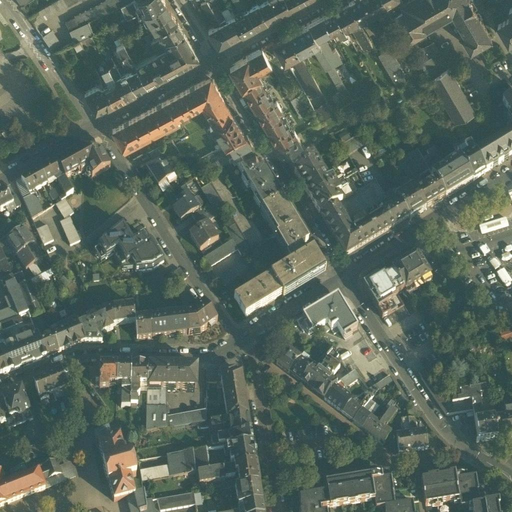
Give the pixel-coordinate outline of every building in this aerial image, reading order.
[(37,25),(67,7),(62,0),(58,0),(32,16),(37,25)] [(107,0),(95,7),(74,17),(78,27),(87,23),(120,7),(123,6),(119,0),(107,0)] [(126,20),(143,12),(137,0),(135,0),(131,2),(123,6),(120,7),(126,20)] [(137,0),(143,12),(164,2),(163,0),(137,0)] [(206,1),(220,24),(230,40),(244,33),(235,15),(225,21),(220,12),(212,0),(207,0),(206,1)] [(241,12),(235,15),(244,33),(255,26),(241,0),(232,0),(239,11),(240,10),(241,12)] [(248,0),(241,0),(255,26),(266,21),(257,3),(250,7),(249,5),(251,4),(248,0)] [(254,0),(257,3),(266,21),(277,15),(268,0),(264,0),(261,2),(260,0),(254,0)] [(268,0),(277,15),(290,8),(285,0),(268,0)] [(359,21),(366,17),(355,0),(350,0),(348,2),(359,21)] [(355,0),(366,17),(376,11),(387,6),(383,0),(355,0)] [(455,26),(469,49),(490,37),(475,10),(469,0),(401,0),(400,1),(399,0),(383,0),(387,6),(391,14),(406,39),(423,28),(423,27),(443,16),(450,29),(455,26)] [(200,5),(214,27),(220,24),(206,1),(200,5)] [(143,12),(149,22),(170,12),(164,2),(143,12)] [(345,29),(351,26),(359,21),(348,2),(333,10),(345,29)] [(391,14),(387,6),(376,11),(381,20),(391,14)] [(498,23),(510,43),(511,41),(511,6),(509,8),(511,11),(511,19),(511,20),(509,17),(498,23)] [(225,21),(235,15),(232,11),(230,12),(227,8),(220,12),(225,21)] [(333,10),(322,16),(330,31),(336,28),(343,41),(349,37),(345,29),(333,10)] [(155,33),(160,31),(177,22),(170,12),(149,22),(155,33)] [(28,19),(34,27),(37,25),(32,16),(28,19)] [(328,33),(330,31),(322,16),(319,17),(328,33)] [(69,31),(78,27),(74,17),(65,21),(69,31)] [(319,17),(308,23),(317,39),(323,36),(328,33),(319,17)] [(371,42),(359,21),(351,26),(362,47),(371,42)] [(148,51),(165,42),(183,32),(177,22),(160,31),(162,35),(145,44),(148,51)] [(93,35),(87,23),(78,27),(69,31),(75,43),(80,41),(91,36),(93,35)] [(299,54),(312,46),(319,42),(317,39),(308,23),(288,34),(299,54)] [(230,40),(220,24),(214,27),(208,31),(218,47),(230,40)] [(43,37),(46,42),(56,35),(52,30),(46,35),(43,37)] [(168,47),(139,63),(150,84),(194,60),(195,54),(183,32),(165,42),(168,47)] [(289,60),(291,58),(299,54),(288,34),(277,40),(289,60)] [(91,36),(80,41),(83,48),(94,43),(91,36)] [(319,42),(332,64),(340,60),(334,49),(332,51),(323,36),(317,39),(319,42)] [(46,43),(53,54),(63,49),(54,37),(46,43)] [(284,62),(289,60),(277,40),(273,43),(283,59),(284,62)] [(76,51),(83,48),(80,41),(75,43),(73,44),(76,51)] [(332,64),(319,42),(312,46),(325,68),(326,68),(332,64)] [(126,74),(127,77),(135,92),(146,86),(135,65),(132,60),(125,47),(123,43),(116,47),(127,67),(128,68),(129,68),(131,67),(132,70),(126,74)] [(271,65),(271,66),(277,62),(283,59),(273,43),(261,49),(271,65)] [(433,84),(454,122),(477,111),(472,102),(469,104),(433,43),(420,50),(416,43),(410,46),(420,62),(433,84)] [(385,44),(375,50),(380,57),(391,51),(387,45),(387,44),(385,44)] [(64,49),(63,49),(53,54),(61,65),(70,59),(64,49)] [(242,87),(277,146),(296,135),(293,131),(291,133),(279,113),(278,111),(281,110),(276,102),(273,103),(255,74),(271,65),(261,49),(247,57),(230,67),(242,87)] [(380,57),(392,78),(403,72),(391,51),(380,57)] [(104,61),(111,58),(108,52),(101,55),(104,61)] [(322,93),(299,54),(291,58),(314,97),(322,93)] [(111,58),(104,61),(107,66),(113,63),(111,58)] [(283,73),(277,62),(271,66),(278,77),(283,73)] [(107,66),(116,83),(122,79),(121,76),(113,63),(107,66)] [(146,86),(150,84),(139,63),(135,65),(146,86)] [(337,73),(332,64),(326,68),(331,76),(337,73)] [(101,70),(110,86),(116,83),(107,66),(101,70)] [(404,75),(403,72),(392,78),(397,87),(406,83),(402,76),(404,75)] [(284,73),(283,73),(278,77),(281,82),(287,78),(284,73)] [(337,73),(331,76),(340,91),(345,88),(337,73)] [(127,77),(122,79),(116,83),(124,98),(135,92),(127,77)] [(201,105),(212,124),(232,114),(212,81),(206,79),(176,95),(186,114),(201,105)] [(124,98),(116,83),(110,86),(105,89),(113,104),(124,98)] [(95,114),(113,104),(105,89),(104,87),(100,89),(99,87),(97,87),(96,87),(84,94),(95,114)] [(420,92),(408,99),(413,107),(425,100),(420,92)] [(177,119),(186,114),(176,95),(167,100),(177,119)] [(291,100),(301,118),(309,113),(299,95),(291,100)] [(487,149),(475,157),(485,175),(492,171),(491,168),(495,165),(497,168),(503,164),(502,161),(506,159),(508,161),(511,158),(511,98),(501,105),(509,118),(511,117),(511,137),(510,139),(489,152),(487,149)] [(179,124),(177,119),(167,100),(112,130),(123,151),(124,151),(123,148),(132,144),(136,145),(136,142),(135,141),(149,134),(153,135),(153,133),(152,132),(162,127),(167,126),(167,127),(169,130),(179,124)] [(314,109),(316,113),(321,111),(322,114),(331,109),(327,102),(314,109)] [(316,113),(320,120),(333,112),(331,109),(322,114),(321,111),(316,113)] [(225,145),(229,143),(244,135),(232,114),(212,124),(210,126),(214,133),(217,132),(225,145)] [(511,117),(509,118),(507,120),(511,128),(511,129),(506,133),(508,136),(487,148),(487,149),(489,152),(510,139),(511,137),(511,117)] [(373,120),(366,124),(369,129),(376,125),(373,120)] [(153,133),(153,135),(164,129),(167,127),(167,126),(162,127),(152,132),(153,133)] [(338,138),(342,145),(350,140),(346,133),(338,138)] [(136,142),(136,145),(153,135),(149,134),(135,141),(136,142)] [(231,159),(232,159),(242,154),(242,153),(240,149),(249,143),(244,135),(229,143),(234,151),(231,153),(233,155),(230,157),(231,159)] [(277,146),(287,162),(305,151),(296,135),(277,146)] [(341,146),(348,156),(365,146),(359,135),(350,140),(342,145),(341,146)] [(65,156),(55,161),(64,177),(65,180),(80,172),(81,173),(87,169),(92,178),(110,168),(107,162),(102,153),(94,140),(79,149),(77,150),(65,156)] [(457,154),(469,147),(465,140),(453,147),(457,154)] [(223,156),(226,162),(231,159),(230,157),(233,155),(231,153),(234,151),(229,143),(225,145),(219,149),(223,156)] [(148,152),(152,158),(159,154),(159,155),(162,152),(158,146),(148,152)] [(473,182),(485,175),(475,157),(469,147),(457,154),(457,155),(473,182)] [(287,162),(294,174),(316,161),(309,148),(305,151),(287,162)] [(429,171),(435,181),(445,199),(473,182),(457,155),(445,162),(448,166),(446,167),(435,148),(427,153),(429,156),(423,160),(429,171)] [(413,189),(415,192),(423,188),(418,178),(429,171),(423,160),(417,151),(405,158),(407,160),(399,164),(413,189)] [(143,164),(158,188),(167,183),(169,186),(176,182),(159,155),(159,154),(152,158),(143,164)] [(232,159),(236,167),(247,161),(242,154),(232,159)] [(226,162),(223,156),(216,160),(220,166),(226,162)] [(236,167),(262,209),(281,198),(256,156),(247,161),(236,167)] [(56,183),(57,182),(57,181),(64,177),(55,161),(39,170),(46,184),(54,179),(56,183)] [(294,174),(302,187),(324,173),(316,161),(294,174)] [(47,185),(46,184),(39,170),(35,172),(43,187),(47,185)] [(33,192),(43,187),(35,172),(21,179),(22,180),(30,196),(34,194),(33,192)] [(302,187),(311,201),(343,181),(339,174),(328,181),(324,173),(302,187)] [(65,180),(64,177),(57,181),(57,182),(65,195),(66,198),(72,193),(65,180)] [(366,187),(375,182),(372,177),(363,182),(366,187)] [(15,183),(23,199),(30,196),(22,180),(15,183)] [(336,206),(342,202),(337,196),(348,189),(343,181),(311,201),(319,216),(336,206)] [(426,211),(445,199),(435,181),(423,188),(415,192),(426,211)] [(342,202),(336,206),(347,226),(387,202),(375,182),(366,187),(366,188),(352,196),(342,202)] [(171,190),(169,186),(167,183),(158,188),(162,195),(171,190)] [(201,190),(213,211),(216,215),(226,209),(211,184),(201,190)] [(3,189),(9,200),(15,197),(9,186),(3,189)] [(0,210),(1,212),(7,209),(12,206),(9,200),(3,189),(0,190),(0,210)] [(352,196),(348,189),(337,196),(342,202),(352,196)] [(399,205),(409,221),(426,211),(415,192),(413,189),(396,199),(399,205)] [(23,199),(32,219),(43,212),(35,194),(34,194),(30,196),(23,199)] [(173,210),(180,223),(191,216),(198,211),(192,202),(188,194),(172,204),(175,209),(173,210)] [(15,197),(9,200),(12,206),(14,208),(15,210),(20,207),(21,206),(15,196),(15,197)] [(278,236),(279,236),(297,225),(281,198),(262,209),(278,236)] [(55,205),(64,219),(73,214),(64,199),(55,205)] [(197,199),(192,202),(198,211),(201,210),(203,208),(203,205),(199,199),(197,199)] [(345,259),(401,225),(392,209),(387,202),(347,226),(336,206),(319,216),(345,259)] [(399,205),(392,209),(401,225),(409,221),(399,205)] [(191,216),(195,222),(205,216),(201,210),(198,211),(191,216)] [(217,218),(216,215),(213,211),(205,216),(195,222),(194,223),(199,230),(207,224),(217,218)] [(60,222),(70,246),(80,241),(70,218),(60,222)] [(112,227),(115,232),(123,226),(127,222),(123,218),(112,227)] [(222,225),(226,231),(236,225),(232,219),(222,225)] [(189,236),(199,253),(218,241),(207,224),(199,230),(189,236)] [(298,224),(297,225),(279,236),(286,248),(272,256),(276,262),(286,256),(300,248),(309,242),(298,224)] [(37,229),(43,245),(53,240),(47,225),(37,229)] [(252,252),(236,225),(226,231),(232,241),(238,251),(242,258),(252,252)] [(132,241),(123,226),(115,232),(97,246),(106,259),(117,252),(126,266),(130,264),(135,272),(139,272),(142,272),(152,270),(164,263),(152,244),(150,245),(143,235),(132,241)] [(17,257),(25,270),(28,269),(35,264),(42,259),(33,246),(23,230),(6,240),(17,256),(17,257)] [(209,269),(238,251),(232,241),(203,260),(209,269)] [(245,318),(317,275),(305,256),(300,248),(286,256),(291,265),(234,299),(245,318)] [(313,252),(305,256),(317,275),(324,271),(313,252)] [(391,269),(393,273),(404,291),(407,296),(415,290),(413,286),(421,282),(423,286),(432,281),(429,277),(430,276),(427,272),(429,271),(421,257),(419,258),(416,254),(408,259),(406,257),(398,262),(399,264),(391,269)] [(12,276),(5,260),(0,261),(0,278),(3,286),(5,285),(14,281),(12,276)] [(164,275),(178,269),(175,261),(161,267),(164,275)] [(217,279),(223,288),(250,272),(244,262),(217,279)] [(34,278),(40,275),(42,274),(35,264),(28,269),(34,278)] [(441,269),(447,278),(452,275),(446,266),(441,269)] [(169,276),(175,287),(187,279),(180,269),(169,276)] [(434,274),(441,285),(448,281),(440,270),(434,274)] [(17,287),(26,282),(22,272),(12,276),(14,281),(17,287)] [(397,295),(404,291),(393,273),(387,276),(385,273),(369,282),(362,286),(382,319),(397,310),(390,299),(397,295)] [(34,278),(29,281),(31,286),(43,281),(40,275),(34,278)] [(70,282),(64,275),(59,280),(65,287),(70,282)] [(17,287),(14,281),(5,285),(10,296),(14,306),(19,316),(20,316),(28,313),(17,287)] [(37,334),(39,338),(51,333),(50,330),(31,286),(29,281),(26,282),(17,287),(28,313),(37,334)] [(14,306),(10,296),(4,298),(8,308),(14,306)] [(337,297),(330,301),(337,311),(341,309),(355,332),(358,330),(337,297)] [(343,339),(355,332),(341,309),(337,311),(330,301),(302,318),(311,333),(327,324),(331,330),(337,327),(343,339)] [(186,313),(186,314),(188,334),(188,336),(200,334),(217,322),(210,312),(210,311),(204,303),(191,312),(186,313)] [(98,316),(97,316),(103,331),(104,333),(113,329),(112,327),(116,325),(135,323),(135,320),(133,305),(114,308),(102,313),(103,314),(98,316)] [(0,323),(19,316),(14,306),(8,308),(0,311),(0,323)] [(97,316),(98,316),(94,309),(86,312),(89,320),(97,316)] [(186,314),(150,318),(153,338),(188,334),(186,314)] [(19,316),(0,323),(3,331),(23,323),(20,316),(19,316)] [(82,318),(75,321),(85,342),(102,343),(98,333),(103,331),(97,316),(89,320),(84,322),(82,318)] [(150,318),(135,320),(135,323),(137,340),(153,338),(150,318)] [(75,320),(62,325),(72,347),(85,342),(75,321),(75,320)] [(50,330),(51,333),(59,352),(72,347),(62,325),(50,330)] [(511,330),(500,335),(501,343),(511,339),(511,330)] [(47,356),(59,352),(51,333),(39,338),(47,356)] [(0,335),(0,351),(1,353),(7,371),(47,356),(39,338),(37,334),(31,336),(27,335),(18,339),(16,342),(6,346),(2,335),(0,335)] [(374,347),(362,353),(373,374),(384,369),(374,347)] [(296,348),(291,353),(300,360),(302,358),(304,355),(303,355),(296,348)] [(300,360),(291,353),(288,350),(276,365),(287,373),(289,375),(300,360)] [(333,352),(328,360),(334,364),(337,359),(333,352)] [(426,369),(431,378),(454,365),(449,356),(426,369)] [(304,363),(300,360),(289,375),(301,384),(313,367),(306,361),(304,363)] [(312,392),(334,364),(328,360),(322,368),(323,369),(322,370),(321,370),(319,371),(313,367),(301,384),(312,392)] [(339,368),(334,364),(312,392),(324,401),(334,387),(337,385),(331,380),(331,377),(332,376),(333,377),(339,369),(339,368)] [(109,385),(116,385),(117,365),(100,365),(100,373),(96,373),(95,383),(99,383),(99,389),(109,389),(109,385)] [(130,365),(117,365),(116,385),(121,385),(121,407),(130,407),(130,405),(130,365)] [(147,366),(130,365),(130,405),(137,405),(137,397),(139,395),(139,393),(139,386),(147,386),(147,366)] [(166,390),(196,391),(197,367),(147,366),(147,386),(147,389),(166,390)] [(53,392),(64,388),(67,387),(61,371),(47,376),(52,392),(53,392)] [(219,374),(227,419),(248,416),(248,414),(247,415),(245,404),(246,404),(245,399),(244,399),(242,389),(244,389),(241,374),(234,375),(234,371),(219,374)] [(207,383),(217,384),(217,372),(207,372),(207,383)] [(360,379),(354,373),(341,383),(345,388),(345,389),(360,379)] [(48,394),(52,392),(47,376),(33,381),(40,400),(49,396),(48,394)] [(389,378),(376,386),(380,389),(381,390),(393,383),(389,378)] [(480,380),(481,388),(488,387),(488,380),(487,379),(480,380)] [(447,417),(473,412),(472,402),(452,405),(453,397),(442,391),(444,387),(432,380),(427,389),(440,408),(447,417)] [(341,383),(334,387),(340,391),(345,388),(341,383)] [(24,394),(21,386),(3,393),(5,401),(5,402),(6,407),(8,407),(9,411),(12,420),(14,425),(33,419),(26,401),(27,399),(25,395),(24,394)] [(371,392),(375,395),(380,389),(376,386),(364,394),(368,396),(371,392)] [(324,401),(338,412),(349,398),(340,391),(334,387),(324,401)] [(488,413),(489,421),(494,420),(488,387),(481,388),(483,395),(483,399),(485,413),(488,413)] [(66,393),(64,388),(53,392),(55,398),(66,393)] [(147,393),(146,408),(166,408),(166,390),(147,389),(147,393)] [(482,412),(479,396),(478,389),(454,393),(453,397),(452,405),(472,402),(473,412),(475,423),(481,422),(480,418),(484,418),(483,411),(482,412)] [(341,414),(353,423),(361,412),(362,412),(371,400),(368,396),(362,404),(358,409),(350,403),(341,414)] [(338,412),(341,414),(350,403),(349,398),(338,412)] [(358,409),(362,404),(356,400),(350,403),(358,409)] [(371,400),(362,412),(371,419),(380,406),(374,402),(371,400)] [(391,401),(385,410),(389,413),(391,410),(395,404),(391,401)] [(4,413),(9,411),(8,407),(6,407),(5,402),(0,404),(1,406),(4,413)] [(380,406),(371,419),(380,426),(389,413),(385,410),(380,406)] [(167,416),(166,408),(146,408),(146,433),(167,429),(167,418),(167,416)] [(380,426),(385,430),(397,414),(391,410),(389,413),(380,426)] [(506,418),(494,420),(497,440),(511,437),(511,410),(505,412),(506,418)] [(167,418),(167,429),(191,425),(204,423),(206,423),(206,411),(167,418)] [(362,430),(371,419),(362,412),(361,412),(353,423),(362,430)] [(211,428),(221,426),(225,426),(227,423),(229,423),(231,435),(251,433),(248,416),(227,419),(211,422),(211,425),(211,428)] [(380,426),(371,419),(362,430),(371,437),(380,426)] [(404,431),(406,436),(410,435),(408,420),(402,421),(404,431)] [(478,443),(497,440),(494,420),(489,421),(481,422),(475,423),(478,443)] [(223,437),(231,435),(229,423),(227,423),(225,426),(221,426),(223,437)] [(391,435),(385,430),(380,426),(371,437),(383,446),(391,435)] [(49,437),(51,436),(55,435),(57,435),(55,427),(48,429),(49,437)] [(233,442),(233,447),(253,445),(251,433),(231,435),(223,437),(217,438),(218,444),(233,442)] [(425,433),(415,435),(410,435),(413,453),(427,451),(425,433)] [(413,453),(410,435),(406,436),(396,438),(399,455),(413,453)] [(127,500),(135,498),(134,497),(130,479),(136,477),(130,456),(124,457),(119,438),(98,443),(103,463),(102,463),(105,474),(108,484),(109,484),(114,503),(127,500)] [(47,440),(28,447),(31,452),(33,453),(34,456),(48,451),(48,450),(50,449),(47,440)] [(233,463),(234,468),(256,465),(253,445),(233,447),(231,448),(232,454),(230,455),(229,455),(231,463),(233,463)] [(169,478),(197,474),(210,472),(207,451),(167,456),(168,466),(169,478)] [(35,468),(37,472),(38,472),(43,470),(47,479),(61,474),(58,467),(56,460),(35,468)] [(69,463),(58,467),(61,474),(47,479),(41,481),(45,490),(75,478),(69,463)] [(237,473),(239,482),(258,479),(256,465),(234,468),(210,472),(197,474),(199,485),(225,481),(225,479),(234,478),(235,475),(235,473),(237,473)] [(142,482),(169,478),(168,466),(140,471),(142,482)] [(38,472),(41,481),(47,479),(43,470),(38,472)] [(41,481),(38,472),(37,472),(4,484),(0,473),(0,507),(3,506),(4,507),(7,505),(10,504),(45,490),(41,481)] [(497,511),(496,503),(480,506),(478,497),(475,497),(475,493),(478,493),(476,483),(474,483),(473,478),(467,479),(466,474),(455,476),(455,479),(422,484),(425,506),(432,505),(432,501),(440,499),(441,504),(454,502),(453,497),(457,497),(458,504),(460,504),(460,508),(461,509),(468,508),(469,509),(476,508),(476,511),(473,511),(497,511)] [(413,511),(412,504),(394,507),(393,498),(390,499),(390,495),(393,494),(392,484),(389,485),(388,479),(382,480),(381,475),(370,477),(371,480),(326,487),(327,494),(302,498),(303,504),(300,504),(301,511),(320,511),(329,509),(331,508),(330,506),(373,499),(373,502),(374,502),(375,509),(376,510),(385,509),(385,511),(413,511)] [(259,484),(258,479),(239,482),(239,487),(259,484)] [(235,488),(237,501),(261,497),(259,484),(239,487),(235,488)] [(200,493),(194,494),(196,506),(202,505),(200,493)] [(157,500),(160,511),(196,506),(194,494),(157,500)] [(138,511),(146,511),(145,502),(144,495),(134,497),(135,498),(138,511)] [(262,504),(261,497),(237,501),(238,508),(242,507),(262,504)] [(127,500),(130,511),(138,511),(135,498),(127,500)] [(151,501),(145,502),(146,511),(153,511),(154,511),(151,501)]
